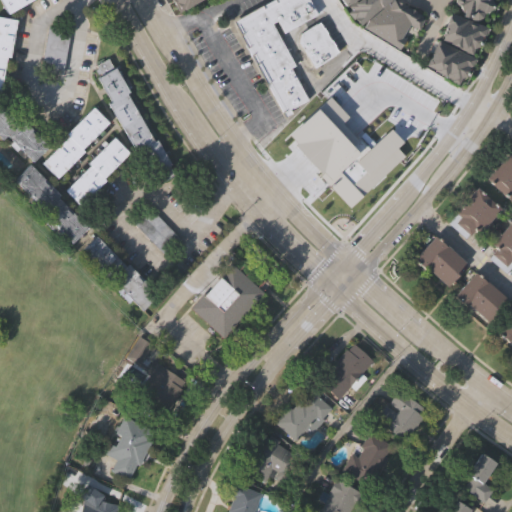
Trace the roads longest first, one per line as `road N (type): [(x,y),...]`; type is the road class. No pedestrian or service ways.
road 1 (tertiary): [(367,271),(302,216),(237,139),(149,0)]
road 2 (tertiary): [(120,0),(214,153),(325,276)]
road 3 (tertiary): [(325,276),(226,386),(158,511)]
road 4 (tertiary): [(197,511),(232,434),(346,295)]
road 5 (tertiary): [(346,295),(511,435)]
road 6 (tertiary): [(511,0),(473,100),(415,179)]
road 7 (tertiary): [(511,399),(367,271)]
road 8 (residential): [(394,511),(469,403)]
road 9 (tertiary): [(367,271),(446,176)]
